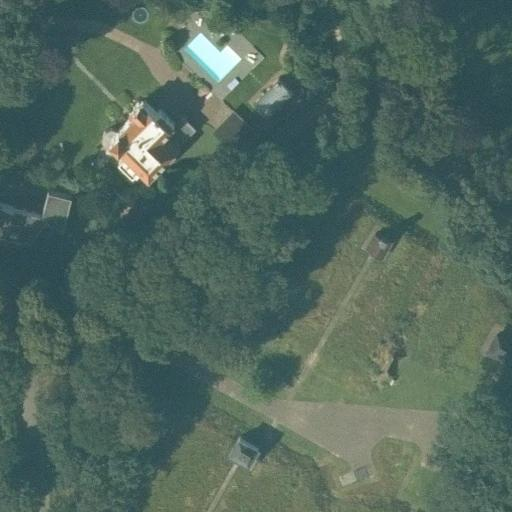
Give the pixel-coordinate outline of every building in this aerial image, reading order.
[(270,0),(267,0),(264,9),(276,14),(280,4),(270,0)] [(201,31),(182,50),(222,90),(259,55),(237,32),(219,50),(201,31)] [(267,117),(293,92),(279,77),(253,101),(267,117)] [(130,120),(133,123),(123,132),(120,129),(118,128),(111,126),(105,129),(101,136),(104,143),(110,146),(117,146),(119,144),(127,152),(118,161),(132,174),(144,163),(148,166),(163,153),(168,158),(182,145),(181,145),(190,137),(202,124),(187,109),(175,122),(163,111),(160,114),(148,102),(146,103),(142,104),(136,109),(137,112),(135,114),(136,114),(130,120)] [(7,233),(16,236),(30,239),(42,223),(63,228),(72,195),(48,189),(42,213),(0,202),(0,232),(7,235),(7,233)] [(375,233),(366,251),(383,260),(393,242),(375,233)] [(511,342),(499,335),(489,353),(506,363),(511,352),(511,342)] [(243,438),(233,455),(250,466),(260,448),(243,438)]
